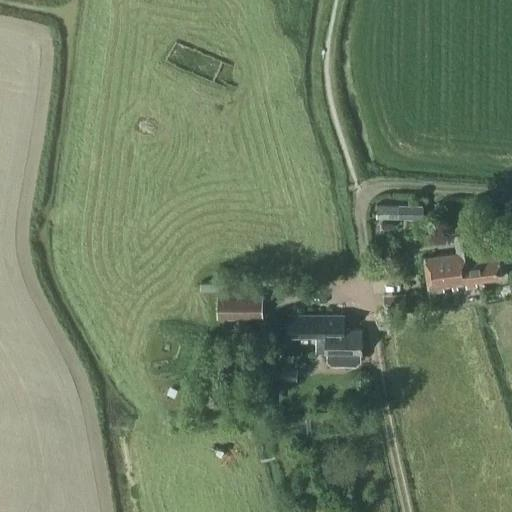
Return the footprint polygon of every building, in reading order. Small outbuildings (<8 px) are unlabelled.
[(423,204),(375,203),(374,217),(422,218),(423,204)] [(473,255),(471,232),(456,234),(458,252),(426,256),(430,291),(445,288),(444,285),(452,284),(452,287),(458,287),(458,283),(466,282),(466,285),(477,284),(477,279),(502,276),(499,252),(473,255)] [(407,306),(405,288),(383,290),(384,308),(407,306)] [(262,292),(217,292),(217,318),(262,318),(262,292)] [(363,352),(363,328),(346,328),(346,314),(289,314),(289,335),(326,335),(326,352),(327,352),(327,361),(332,365),(357,365),(361,360),(361,352),(363,352)] [(298,366),(278,365),(277,379),(297,380),(298,366)]
